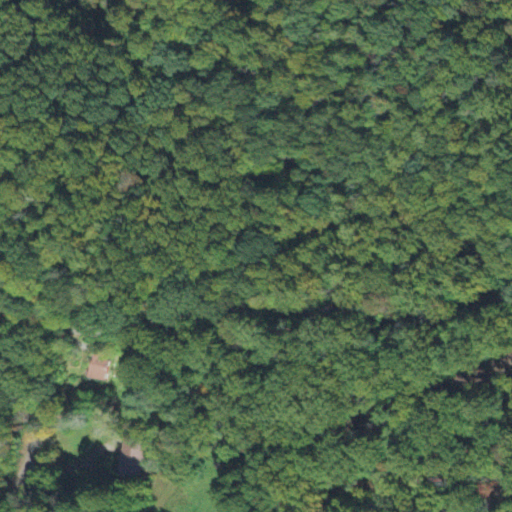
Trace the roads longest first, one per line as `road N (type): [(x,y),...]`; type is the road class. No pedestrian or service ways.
road 1 (residential): [(511,288),(488,304),(432,316),(232,308),(119,328)]
road 2 (track): [(0,21),(101,132),(185,284)]
road 3 (residential): [(119,328),(0,308)]
